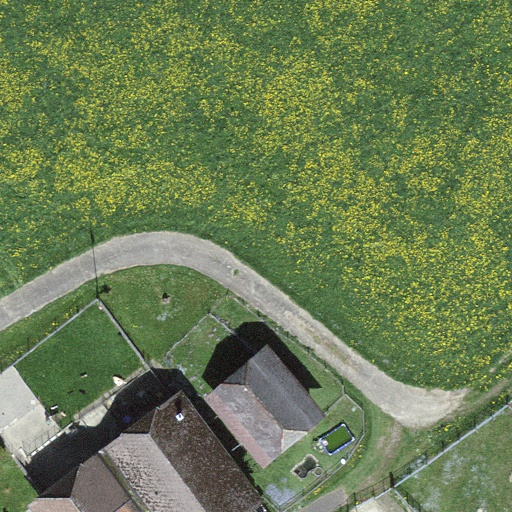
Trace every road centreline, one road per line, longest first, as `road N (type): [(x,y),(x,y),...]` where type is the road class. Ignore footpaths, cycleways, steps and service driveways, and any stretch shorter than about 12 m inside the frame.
road 1 (track): [(456,408),(393,411),(213,272),(160,262),(105,270),(0,333)]
road 2 (track): [(393,411),(373,470),(317,511)]
